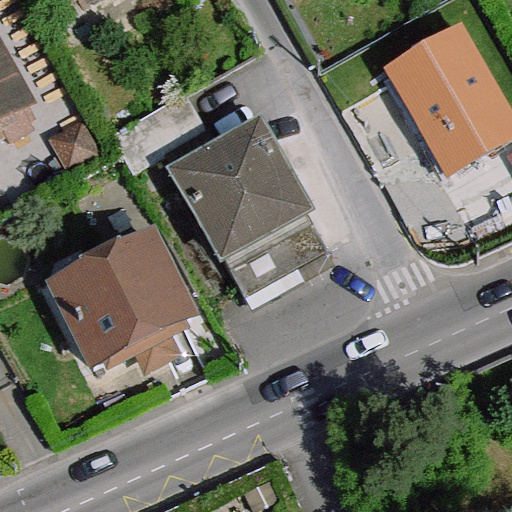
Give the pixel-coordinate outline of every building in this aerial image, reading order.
[(511,128),(461,41),(394,80),(451,178),(511,142),(511,128)] [(0,125),(26,112),(0,64),(0,125)] [(186,99),(112,140),(132,176),(206,135),(186,99)] [(305,220),(258,137),(177,183),(224,266),(305,220)] [(314,234),(233,277),(247,304),(328,260),(314,234)] [(55,295),(94,374),(192,326),(153,247),(55,295)]
